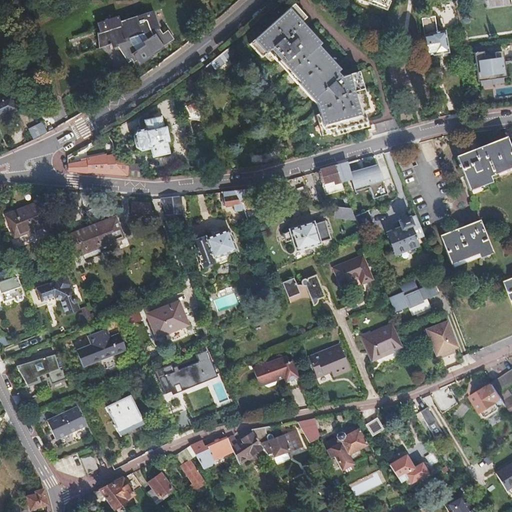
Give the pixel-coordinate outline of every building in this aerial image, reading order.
[(425,0),(417,0),(418,4),(429,10),(433,4),(425,0)] [(288,7),(251,41),(263,55),(269,49),(322,107),(317,108),(323,135),(331,133),(332,135),(346,132),(345,127),(352,126),(353,129),(365,127),(361,112),(364,111),(354,73),(343,75),(340,77),(313,49),(316,46),(297,25),(301,21),(288,7)] [(148,57),(169,44),(164,34),(158,38),(155,33),(150,16),(117,23),(116,18),(95,22),(97,31),(93,31),(94,45),(103,43),(104,49),(107,49),(106,47),(112,46),(122,63),(126,60),(128,64),(132,62),(135,66),(149,58),(148,57)] [(421,18),(427,55),(432,54),(433,55),(448,53),(444,30),(436,31),(434,16),(421,18)] [(235,54),(229,46),(204,68),(206,69),(209,70),(211,71),(214,70),(216,69),(235,54)] [(484,61),(483,51),(473,53),(477,81),(505,77),(502,51),(494,52),(495,59),(484,61)] [(0,118),(16,110),(10,97),(0,101),(0,118)] [(194,105),(188,108),(191,114),(197,111),(194,105)] [(163,125),(160,114),(154,115),(153,113),(142,116),(139,121),(140,126),(137,127),(138,130),(136,131),(131,136),(133,147),(141,150),(150,148),(153,157),(169,153),(167,142),(169,141),(165,125),(163,125)] [(40,138),(47,133),(41,119),(28,127),(35,140),(40,138)] [(511,146),(508,136),(458,155),(471,189),(493,180),(491,175),(511,166),(511,146)] [(69,162),(68,170),(120,175),(127,176),(129,166),(116,154),(108,155),(108,154),(88,157),(88,159),(69,162)] [(411,157),(400,161),(404,172),(415,167),(411,157)] [(127,176),(142,178),(144,165),(129,163),(129,166),(127,176)] [(349,163),(336,166),(342,181),(353,178),(351,173),(349,163)] [(378,165),(351,173),(353,178),(355,188),(368,184),(369,190),(372,199),(386,195),(378,165)] [(336,166),(320,171),(327,194),(345,188),(342,181),(336,166)] [(357,194),(369,190),(368,184),(355,188),(357,194)] [(235,191),(240,204),(243,211),(247,221),(256,217),(252,208),(256,206),(249,189),(235,191)] [(235,191),(223,192),(224,207),(233,205),(234,212),(243,211),(240,204),(235,191)] [(179,197),(160,199),(166,214),(181,213),(179,197)] [(38,199),(4,212),(14,237),(15,237),(34,229),(48,224),(38,199)] [(150,203),(131,202),(131,211),(137,211),(138,218),(154,217),(150,203)] [(358,219),(357,215),(353,206),(336,205),(335,216),(358,219)] [(364,231),(378,225),(371,209),(357,215),(358,219),(364,231)] [(425,236),(417,215),(401,221),(403,227),(388,233),(397,253),(419,245),(417,239),(425,236)] [(100,223),(71,235),(79,254),(80,253),(83,259),(119,244),(117,238),(121,237),(113,217),(100,223)] [(481,220),(441,235),(456,273),(483,263),(481,258),(494,253),(481,220)] [(292,233),(285,236),(288,243),(294,241),(298,252),(323,244),(322,242),(332,238),(327,221),(316,225),(315,222),(291,230),(292,233)] [(48,224),(34,229),(37,236),(51,231),(48,224)] [(205,236),(192,242),(203,267),(214,263),(215,267),(230,261),(228,254),(236,251),(228,229),(206,238),(205,236)] [(365,255),(336,267),(344,284),(361,277),(364,283),(375,279),(365,255)] [(293,278),(281,283),(289,303),(301,299),(310,299),(313,306),(315,305),(316,304),(317,302),(318,301),(318,299),(325,296),(316,275),(308,278),(308,280),(306,279),(304,279),(303,280),(302,281),(301,283),(302,285),(296,285),(293,278)] [(17,277),(0,282),(0,300),(2,300),(3,302),(14,299),(14,301),(17,302),(23,301),(24,297),(17,277)] [(42,287),(47,300),(55,297),(63,301),(68,315),(71,314),(78,312),(81,310),(78,302),(78,300),(77,297),(76,296),(73,290),(70,288),(71,285),(69,279),(64,277),(58,279),(57,282),(42,287)] [(398,312),(441,294),(436,282),(420,289),(415,279),(389,290),(398,312)] [(42,302),(47,300),(42,287),(38,289),(42,302)] [(180,304),(149,316),(157,338),(188,326),(180,304)] [(455,349),(459,348),(449,322),(428,329),(437,356),(455,349)] [(373,335),(365,339),(374,360),(404,347),(394,323),(372,332),(373,335)] [(84,346),(75,350),(82,367),(124,349),(117,332),(108,336),(104,327),(80,337),(84,346)] [(350,370),(340,345),(309,357),(317,377),(331,371),(333,376),(350,370)] [(182,382),(189,379),(205,372),(204,370),(214,366),(206,346),(195,351),(196,354),(192,356),(193,360),(178,366),(177,363),(172,365),(171,361),(153,369),(159,383),(176,376),(178,381),(182,382)] [(455,349),(437,356),(438,359),(457,353),(455,349)] [(57,370),(53,356),(15,367),(26,389),(47,380),(46,375),(57,370)] [(264,363),(274,386),(275,386),(276,382),(284,379),(288,393),(302,388),(292,362),(290,363),(288,356),(266,364),(266,362),(264,363)] [(268,388),(274,386),(264,363),(255,366),(255,368),(252,369),(254,374),(258,383),(259,388),(264,386),(268,388)] [(511,370),(493,383),(494,385),(503,398),(511,412),(511,391),(510,389),(511,387),(511,370)] [(190,381),(189,379),(182,382),(178,381),(176,376),(159,383),(160,385),(171,380),(174,388),(190,381)] [(498,401),(503,398),(494,385),(489,388),(489,387),(472,398),(484,416),(489,417),(499,411),(500,406),(498,404),(499,403),(498,401)] [(448,386),(432,392),(440,412),(456,406),(448,386)] [(132,396),(108,408),(122,438),(146,426),(132,396)] [(443,433),(427,408),(421,412),(425,420),(436,438),(443,433)] [(79,410),(49,423),(56,441),(71,435),(86,429),(79,410)] [(188,415),(173,421),(178,433),(193,427),(188,415)] [(375,416),(363,424),(370,436),(382,428),(375,416)] [(319,436),(314,420),(304,422),(297,423),(309,444),(317,439),(319,436)] [(265,428),(251,431),(253,433),(264,449),(268,455),(272,453),(274,458),(303,448),(296,432),(288,435),(287,433),(282,434),(283,437),(274,440),(268,443),(268,440),(267,439),(268,438),(268,437),(266,434),(265,428)] [(89,436),(86,429),(71,435),(74,442),(89,436)] [(334,439),(325,443),(328,450),(325,452),(329,460),(333,458),(341,473),(352,467),(351,466),(363,460),(364,461),(372,456),(366,445),(365,445),(364,446),(364,444),(358,434),(357,433),(357,432),(343,439),(341,435),(338,434),(335,436),(334,439)] [(233,437),(228,439),(234,452),(235,453),(239,461),(264,449),(253,433),(236,442),(233,437)] [(205,449),(202,442),(198,443),(191,447),(196,455),(197,457),(205,470),(213,466),(216,461),(235,453),(234,452),(228,439),(205,449)] [(191,447),(188,448),(175,456),(181,466),(180,466),(193,484),(189,487),(193,492),(206,483),(190,460),(196,455),(191,447)] [(428,465),(436,462),(433,452),(425,455),(428,465)] [(81,460),(87,476),(98,470),(92,455),(81,460)] [(428,474),(422,464),(414,469),(411,464),(406,456),(390,467),(400,484),(408,479),(411,484),(428,474)] [(511,464),(497,473),(507,490),(511,487),(511,464)] [(154,491),(148,494),(158,507),(163,503),(161,500),(173,491),(162,475),(150,484),(154,491)] [(123,479),(101,491),(114,510),(135,496),(123,479)] [(342,487),(338,480),(333,483),(337,490),(342,487)] [(45,494),(44,490),(37,492),(37,494),(29,495),(32,510),(48,506),(45,494)] [(473,511),(463,495),(445,506),(448,511),(473,511)]
